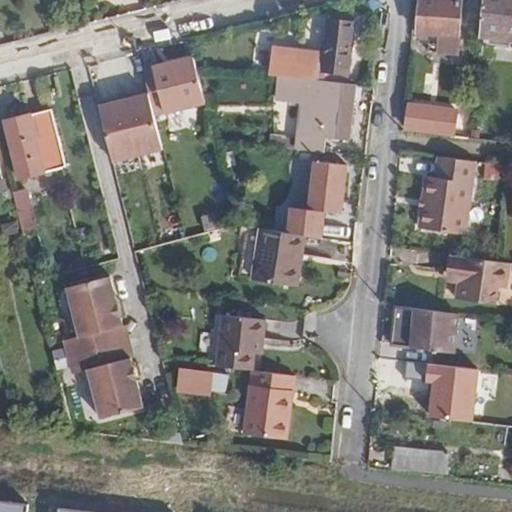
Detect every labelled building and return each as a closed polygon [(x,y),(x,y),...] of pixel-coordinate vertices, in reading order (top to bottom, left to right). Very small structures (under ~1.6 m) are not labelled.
[(457,53),(461,2),(438,0),(422,0),(420,36),(441,37),(440,52),(457,53)] [(511,0),(484,0),(480,38),(511,42),(511,0)] [(281,78),(324,82),(326,72),(350,75),(357,30),(333,26),(328,58),(275,51),(271,78),(281,78)] [(197,72),(194,60),(145,73),(157,117),(205,104),(197,72)] [(140,135),(125,76),(97,83),(113,143),(110,144),(115,163),(143,156),(138,135),(140,135)] [(296,150),(326,153),(327,138),(349,141),(355,95),(356,85),(324,82),(281,78),(277,102),(302,105),(297,140),(296,150)] [(411,106),(408,133),(455,138),(458,112),(411,106)] [(21,179),(61,168),(48,112),(6,122),(21,179)] [(149,157),(166,154),(160,130),(144,133),(149,157)] [(420,227),(458,233),(466,235),(476,161),(467,159),(440,156),(439,156),(437,177),(427,176),(420,227)] [(342,215),(347,165),(316,162),(313,189),(306,188),(300,229),(318,231),(321,213),(342,215)] [(484,176),(507,179),(509,164),(485,162),(484,176)] [(35,219),(28,190),(15,193),(23,222),(35,219)] [(224,226),(221,214),(203,219),(206,230),(224,226)] [(299,288),(308,237),(263,229),(254,281),(299,288)] [(507,289),(510,266),(499,264),(455,258),(451,257),(450,274),(462,276),(461,283),(459,301),(497,306),(500,288),(507,289)] [(88,372),(100,421),(143,410),(130,360),(126,361),(118,331),(123,329),(110,279),(67,290),(80,339),(65,343),(74,376),(88,372)] [(456,355),(459,314),(396,307),(392,347),(456,355)] [(218,367),(254,372),(255,356),(263,356),(266,322),(224,317),(218,367)] [(479,370),(407,362),(405,379),(436,383),(432,416),(473,421),(479,370)] [(229,395),(231,377),(182,371),(180,392),(213,396),(214,393),(229,395)] [(286,440),(296,379),(254,372),(243,433),(286,440)] [(395,448),(394,470),(412,472),(449,475),(451,452),(395,448)] [(0,500),(0,511),(27,511),(28,504),(0,500)]
